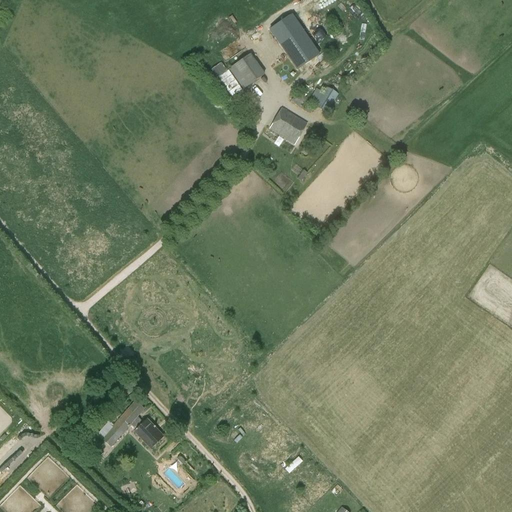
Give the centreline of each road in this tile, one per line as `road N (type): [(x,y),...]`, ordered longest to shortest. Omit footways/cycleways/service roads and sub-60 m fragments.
road 1 (track): [(251,511),(0,224)]
road 2 (track): [(77,312),(211,194),(264,116)]
